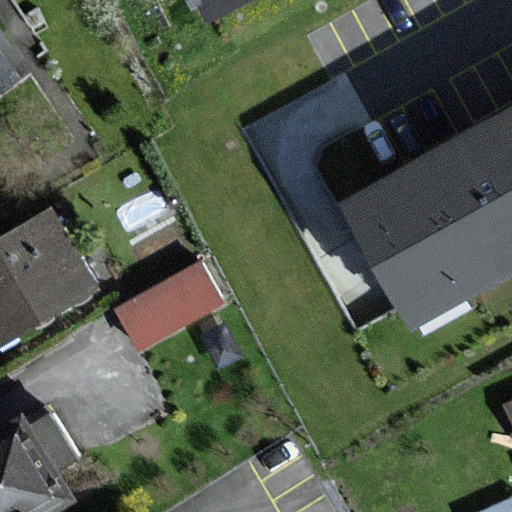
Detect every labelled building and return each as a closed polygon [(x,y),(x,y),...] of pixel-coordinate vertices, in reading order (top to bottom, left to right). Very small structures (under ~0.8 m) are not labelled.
[(261,0),(211,0),(222,21),(261,0)] [(0,91),(20,79),(0,47),(0,91)] [(511,272),(511,105),(345,199),(412,328),(511,272)] [(0,350),(101,295),(56,214),(0,245),(0,350)] [(220,305),(197,264),(114,309),(136,350),(220,305)] [(0,511),(67,511),(79,506),(38,430),(0,450),(0,511)]
